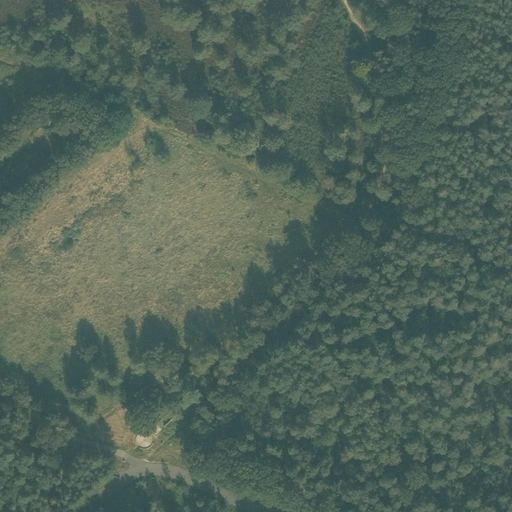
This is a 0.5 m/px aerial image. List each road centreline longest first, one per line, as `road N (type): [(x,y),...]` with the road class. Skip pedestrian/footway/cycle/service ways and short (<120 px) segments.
road 1 (unknown): [(346,0),(368,51),(383,136),(383,171),(366,219),(211,368),(130,398),(81,442)]
road 2 (unclassified): [(257,511),(61,434),(0,391)]
road 3 (track): [(468,0),(406,205)]
